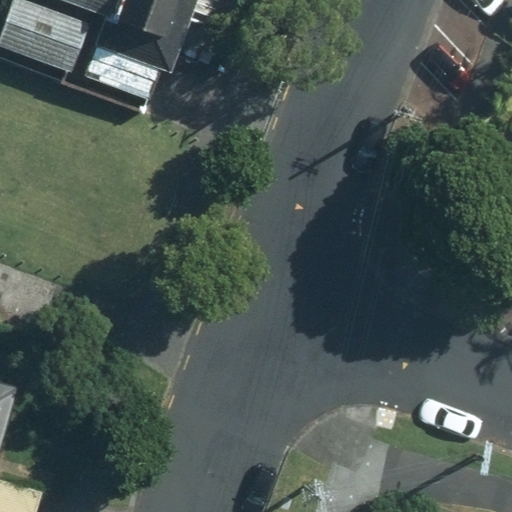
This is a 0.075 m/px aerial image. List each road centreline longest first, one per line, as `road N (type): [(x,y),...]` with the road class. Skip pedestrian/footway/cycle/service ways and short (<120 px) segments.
road 1 (residential): [(370,0),(258,300)]
road 2 (residential): [(258,300),(511,392)]
road 3 (residential): [(258,300),(189,511)]
